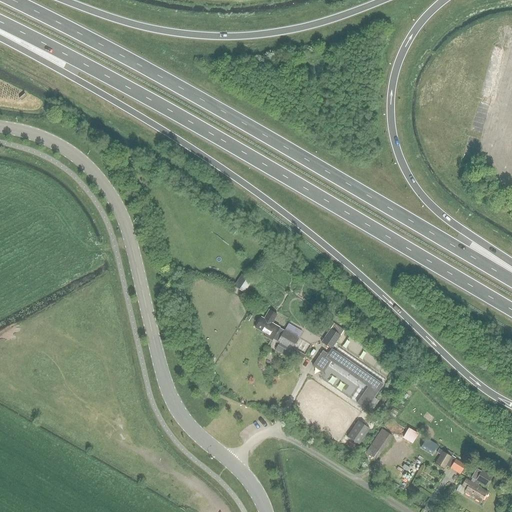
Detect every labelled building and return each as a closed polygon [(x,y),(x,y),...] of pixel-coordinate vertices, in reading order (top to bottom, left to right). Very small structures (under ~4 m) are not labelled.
[(244,277),(237,289),(243,293),(251,281),(244,277)] [(272,324),(276,315),(269,310),(264,319),(261,318),(255,328),(265,334),(264,336),(271,341),(273,338),(278,340),(277,343),(278,344),(275,350),(285,356),(286,355),(300,362),(304,356),(292,349),(298,339),(284,331),(278,328),(278,327),(272,324)] [(340,316),(333,312),(330,317),(336,321),(340,316)] [(321,342),(331,349),(344,330),(334,324),(321,342)] [(323,351),(312,366),(322,373),(330,361),(368,387),(356,404),(365,410),(383,385),(331,349),(328,354),(323,351)] [(357,421),(347,437),(358,445),(369,429),(357,421)] [(392,436),(380,428),(364,452),(375,460),(392,436)] [(417,434),(408,429),(403,438),(411,443),(417,434)] [(431,454),(437,445),(426,438),(420,448),(431,454)] [(436,453),(440,455),(434,464),(443,469),(445,466),(455,471),(456,470),(460,472),(465,464),(455,458),(455,459),(438,449),(436,453)] [(491,478),(476,469),(471,478),(472,479),(470,481),(466,478),(460,487),(465,490),(463,493),(480,504),(488,491),(478,485),(479,483),(486,488),(491,478)]
